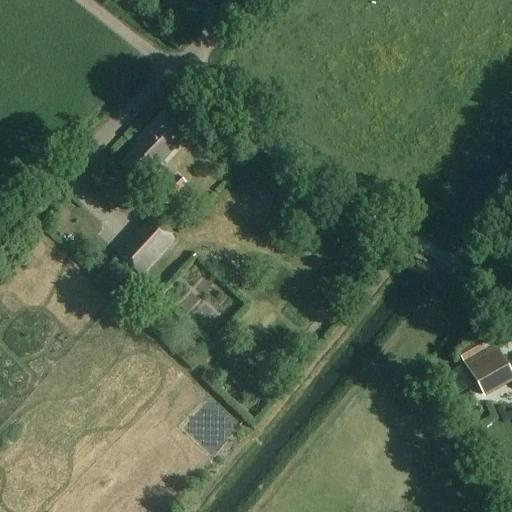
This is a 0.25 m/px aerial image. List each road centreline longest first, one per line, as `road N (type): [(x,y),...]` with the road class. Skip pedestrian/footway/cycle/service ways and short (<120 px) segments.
road 1 (unclassified): [(511,294),(398,235),(184,70)]
road 2 (unclassified): [(0,242),(160,83),(184,70)]
road 3 (track): [(82,0),(177,74)]
